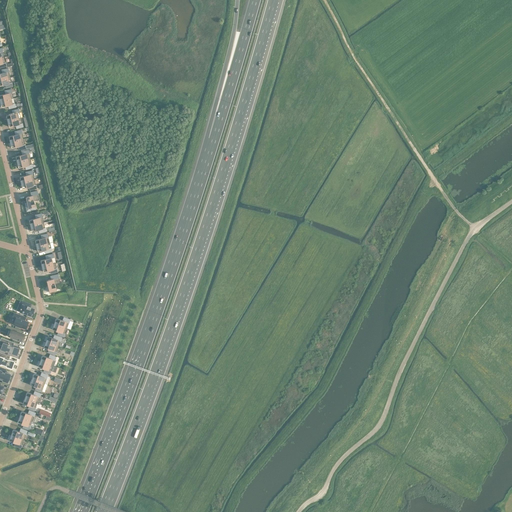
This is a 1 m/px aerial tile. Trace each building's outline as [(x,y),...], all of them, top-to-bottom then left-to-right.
[(1,70),(2,73),(0,73),(0,79),(10,77),(9,72),(8,68),(1,70)] [(11,83),(10,77),(0,79),(0,85),(5,84),(6,88),(12,86),(12,82),(11,83)] [(5,94),(0,95),(0,101),(13,98),(12,93),(11,89),(4,90),(5,94)] [(13,98),(0,101),(0,102),(0,106),(1,106),(1,107),(8,105),(9,109),(15,107),(15,103),(12,104),(11,99),(13,98)] [(20,118),(18,118),(17,113),(19,112),(18,109),(12,110),(13,114),(6,115),(7,121),(20,118)] [(22,123),(20,118),(7,121),(9,127),(15,125),(16,128),(23,127),(22,123)] [(15,135),(8,136),(10,142),(23,139),(22,133),(21,130),(14,131),(15,135)] [(24,144),(23,139),(10,142),(10,143),(8,143),(9,147),(11,147),(11,148),(18,146),(19,149),(25,148),(25,144),(24,144)] [(17,162),(30,159),(29,153),(28,150),(21,151),(22,154),(15,156),(17,162)] [(17,162),(18,168),(25,166),(26,169),(32,168),(31,164),(30,159),(17,162)] [(21,183),(34,179),(33,174),(32,170),(25,172),(26,175),(19,177),(21,183)] [(34,179),(21,183),(22,188),(29,187),(30,190),(36,188),(35,185),(34,179)] [(494,199),(492,198),(489,200),(492,204),(495,202),(494,201),(499,197),(499,198),(502,196),(501,195),(506,192),(507,193),(510,190),(509,189),(511,186),(511,182),(511,183),(511,185),(509,188),(508,187),(507,187),(504,189),(504,190),(505,191),(501,194),(501,193),(499,193),(497,195),(497,196),(498,197),(494,200),(494,199)] [(26,211),(36,209),(35,206),(34,200),(39,199),(38,194),(37,191),(30,192),(31,196),(26,197),(29,208),(26,211)] [(30,225),(43,222),(42,217),(41,213),(35,215),(36,218),(29,220),(30,225)] [(38,230),(39,233),(46,231),(45,228),(43,222),(30,225),(32,231),(38,230)] [(42,238),(35,240),(36,246),(49,242),(48,237),(47,233),(41,235),(42,238)] [(49,243),(49,242),(36,246),(38,251),(44,250),(45,253),(52,251),(51,248),(49,248),(47,243),(49,243)] [(47,259),(40,260),(42,266),(55,263),(53,263),(51,258),(54,257),(53,254),(46,255),(47,259)] [(56,268),(55,263),(42,266),(43,272),(50,270),(51,273),(57,272),(56,268)] [(45,286),(46,291),(49,291),(50,291),(56,290),(55,284),(60,283),(59,278),(58,274),(51,276),(52,279),(47,280),(48,286),(45,286)] [(21,309),(20,311),(30,315),(31,313),(32,313),(34,309),(30,307),(29,306),(28,306),(29,303),(20,300),(19,304),(22,305),(21,308),(21,307),(20,309),(21,309)] [(26,317),(13,312),(12,316),(16,318),(13,324),(26,328),(28,322),(24,320),(25,318),(23,318),(23,316),(26,317)] [(62,320),(56,318),(54,323),(66,328),(68,323),(69,323),(70,319),(64,317),(62,320)] [(58,331),(57,334),(63,337),(65,333),(64,333),(66,328),(54,323),(54,324),(52,323),(50,327),(52,328),(52,329),(58,331)] [(24,334),(22,333),(23,331),(7,325),(6,328),(8,329),(11,330),(10,332),(9,333),(8,336),(14,338),(16,339),(22,341),(24,334)] [(45,341),(58,346),(60,341),(62,337),(55,335),(54,338),(48,336),(47,337),(45,336),(44,340),(46,341),(45,341)] [(0,348),(17,355),(20,348),(13,345),(14,342),(1,337),(0,339),(0,348)] [(58,346),(45,341),(45,342),(44,342),(42,345),(44,346),(43,347),(50,349),(49,353),(55,355),(56,351),(58,346)] [(0,363),(12,368),(15,361),(9,359),(10,356),(0,352),(0,363)] [(40,361),(53,365),(51,364),(52,359),(55,360),(56,357),(50,354),(49,357),(42,355),(40,361)] [(38,365),(38,366),(44,368),(43,372),(50,374),(51,371),(51,370),(53,365),(40,361),(38,361),(37,364),(38,365)] [(5,372),(6,369),(6,370),(6,369),(0,366),(0,378),(7,381),(10,374),(5,372)] [(34,373),(32,379),(44,383),(46,378),(48,375),(41,372),(40,376),(34,373)] [(41,392),(43,389),(42,389),(44,383),(32,379),(30,384),(36,387),(35,390),(41,392)] [(27,392),(25,397),(37,402),(39,397),(40,397),(41,393),(34,391),(33,394),(27,392)] [(35,401),(37,402),(25,397),(23,403),(29,405),(28,408),(34,411),(36,407),(33,406),(35,401)] [(49,420),(52,412),(41,408),(39,413),(46,415),(45,418),(49,420)] [(21,411),(19,416),(32,421),(34,422),(36,417),(34,416),(35,412),(29,410),(28,413),(21,411)] [(30,426),(32,421),(19,416),(17,422),(24,424),(22,428),(29,430),(30,426)] [(13,429),(11,435),(23,439),(25,434),(26,434),(27,431),(21,428),(19,431),(13,429)] [(21,444),(23,439),(11,435),(10,435),(9,435),(7,439),(9,439),(9,440),(15,443),(14,446),(20,448),(22,445),(21,444)]
